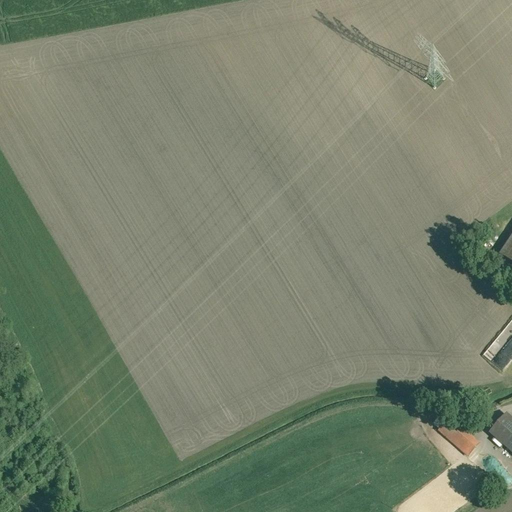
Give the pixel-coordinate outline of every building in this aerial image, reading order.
[(511,236),(500,255),(511,263),(511,236)] [(511,321),(484,355),(493,363),(497,358),(505,365),(511,357),(511,321)] [(511,421),(505,415),(490,432),(511,451),(511,421)] [(435,425),(441,430),(448,421),(442,416),(435,425)] [(452,418),(439,432),(469,458),(482,444),(452,418)]
